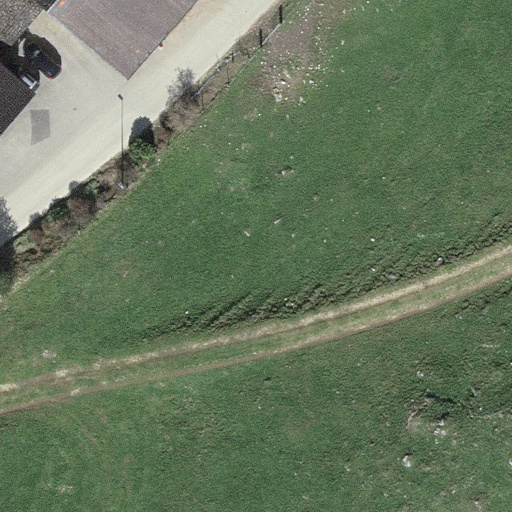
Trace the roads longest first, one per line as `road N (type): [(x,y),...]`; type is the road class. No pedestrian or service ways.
road 1 (track): [(0,402),(129,361),(326,330),(511,258)]
road 2 (unclassified): [(0,233),(261,0)]
